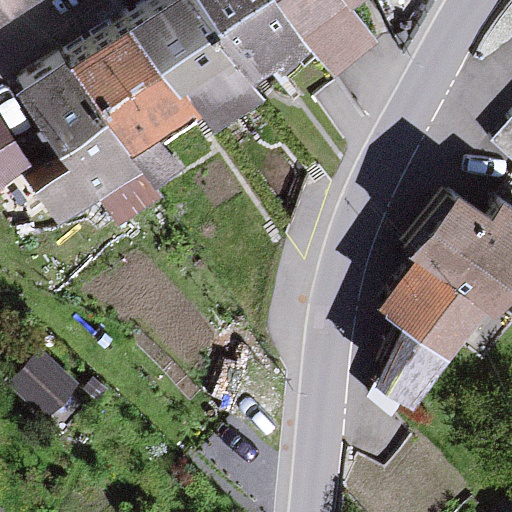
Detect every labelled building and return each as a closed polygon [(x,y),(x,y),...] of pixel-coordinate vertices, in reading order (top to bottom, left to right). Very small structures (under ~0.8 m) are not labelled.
[(0,0),(0,8),(11,0),(0,0)] [(172,76),(121,0),(119,0),(59,40),(125,140),(155,120),(193,94),(179,72),(172,76)] [(257,69),(210,0),(121,0),(172,76),(179,72),(193,94),(210,119),(266,83),(257,69)] [(309,35),(285,0),(210,0),(257,69),(309,35)] [(351,0),(285,0),(309,35),(332,71),(378,40),(351,0)] [(125,140),(59,40),(10,72),(60,147),(25,170),(55,216),(97,188),(139,161),(125,140)] [(511,94),(481,126),(511,156),(511,94)] [(0,107),(0,173),(27,149),(0,107)] [(155,120),(125,140),(139,161),(154,185),(185,165),(155,120)] [(160,193),(154,185),(139,161),(97,188),(119,220),(160,193)] [(511,251),(511,188),(497,177),(484,193),(455,169),(409,225),(419,233),(378,283),(404,304),(365,352),(403,383),(446,330),(464,345),(498,303),(481,290),(511,251)] [(45,410),(78,377),(38,338),(5,372),(45,410)]
